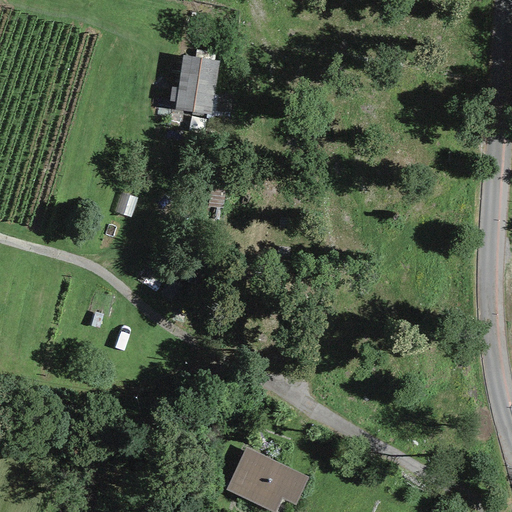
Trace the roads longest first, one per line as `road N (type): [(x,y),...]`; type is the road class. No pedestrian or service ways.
road 1 (tertiary): [(511,429),(490,317),(510,0)]
road 2 (unknown): [(511,464),(380,454),(303,416)]
